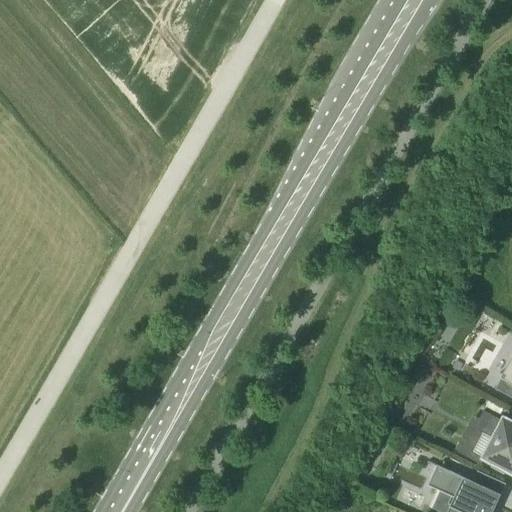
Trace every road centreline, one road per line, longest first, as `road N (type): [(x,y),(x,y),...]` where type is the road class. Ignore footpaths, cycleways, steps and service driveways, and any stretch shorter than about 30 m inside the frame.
road 1 (primary): [(416,0),(116,511)]
road 2 (unclassified): [(0,483),(274,0)]
